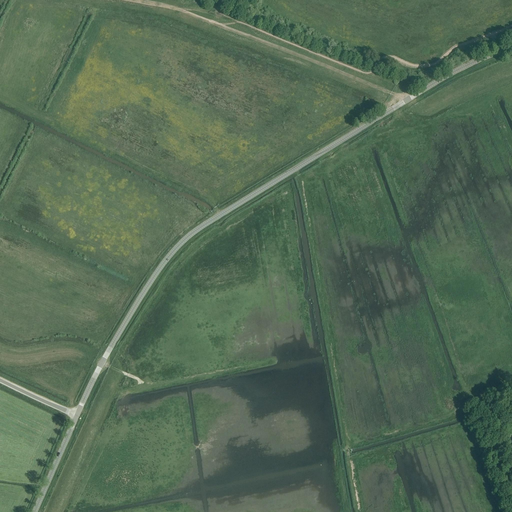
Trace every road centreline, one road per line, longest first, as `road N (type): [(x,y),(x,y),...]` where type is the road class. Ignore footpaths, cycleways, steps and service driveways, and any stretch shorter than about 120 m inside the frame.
road 1 (tertiary): [(76,415),(147,286),(191,233),(428,86),(511,47)]
road 2 (track): [(222,25),(407,99)]
